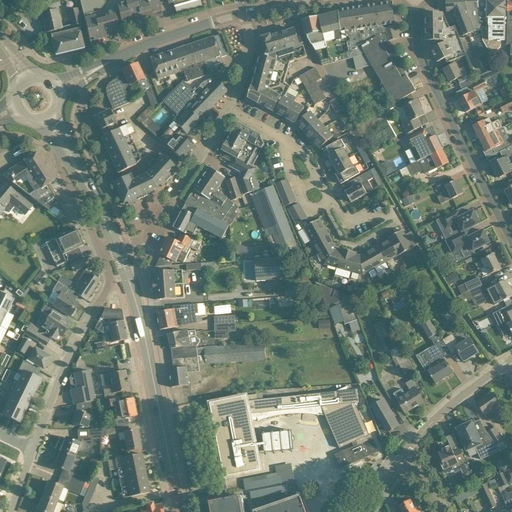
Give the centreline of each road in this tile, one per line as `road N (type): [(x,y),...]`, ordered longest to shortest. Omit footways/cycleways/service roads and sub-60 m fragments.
road 1 (secondary): [(179,511),(138,313),(115,247)]
road 2 (residential): [(511,244),(431,83),(415,0)]
road 3 (residential): [(34,452),(80,334),(109,289),(101,253)]
road 4 (residential): [(230,110),(150,227),(127,242)]
road 5 (residential): [(399,459),(440,414),(511,358)]
road 6 (secondary): [(109,63),(244,14)]
road 7 (residential): [(57,147),(51,158),(101,253)]
